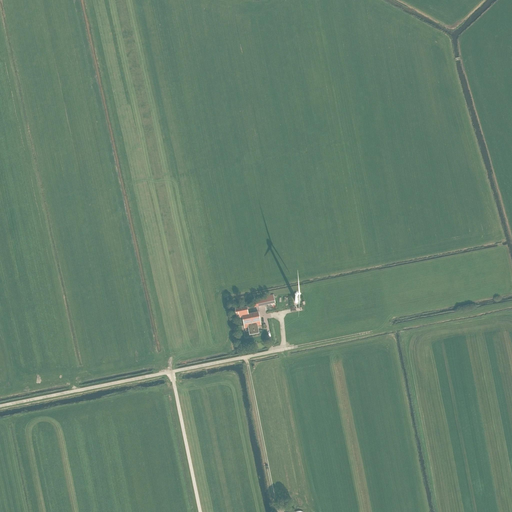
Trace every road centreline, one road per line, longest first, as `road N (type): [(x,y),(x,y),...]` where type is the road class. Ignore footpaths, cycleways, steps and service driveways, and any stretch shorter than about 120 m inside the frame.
road 1 (unclassified): [(0,406),(293,347)]
road 2 (track): [(246,356),(277,511)]
